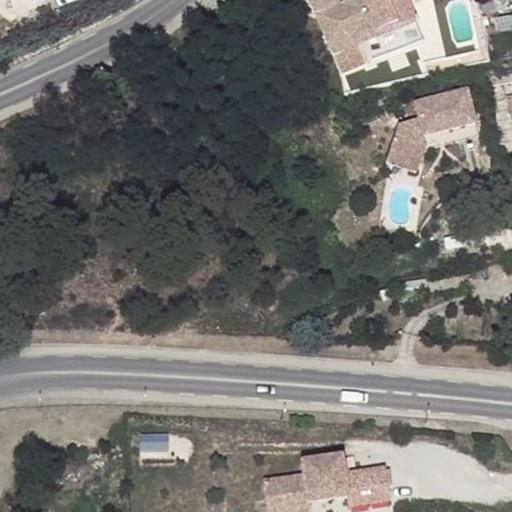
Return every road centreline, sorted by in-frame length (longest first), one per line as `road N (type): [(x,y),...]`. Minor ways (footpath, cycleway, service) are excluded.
road 1 (secondary): [(0,380),(207,381),(511,410)]
road 2 (secondary): [(167,0),(0,94)]
